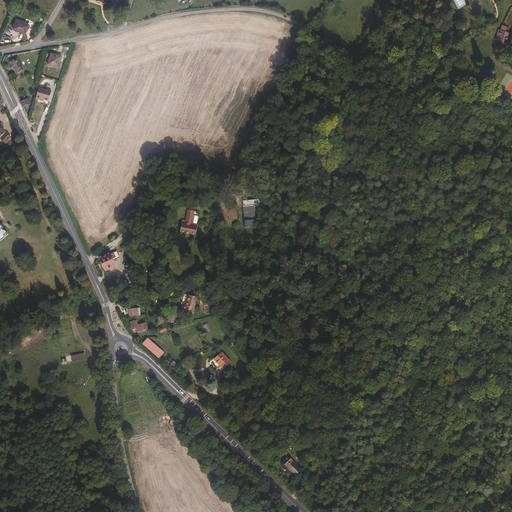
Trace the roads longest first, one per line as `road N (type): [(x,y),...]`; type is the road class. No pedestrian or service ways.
road 1 (track): [(361,52),(375,111),(367,146),(374,205),(410,256),(454,347),(511,393)]
road 2 (secondary): [(0,76),(111,329)]
road 3 (track): [(426,296),(367,448),(291,501)]
road 4 (residential): [(36,46),(169,15),(261,10)]
road 5 (secondary): [(139,355),(302,511)]
road 6 (track): [(426,296),(436,236),(459,186),(478,156),(511,130)]
road 7 (track): [(261,10),(361,52),(384,0)]
road 8 (tertiary): [(112,370),(137,511)]
